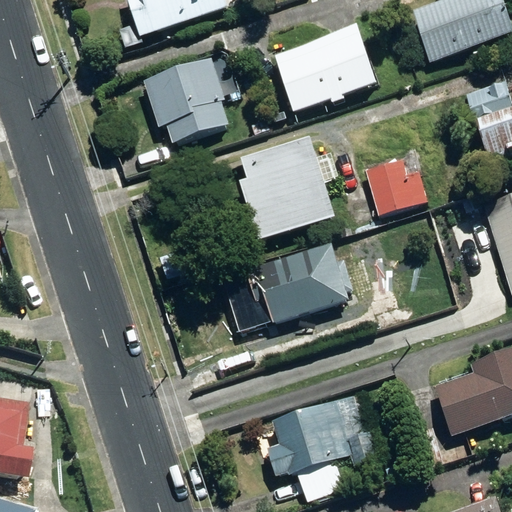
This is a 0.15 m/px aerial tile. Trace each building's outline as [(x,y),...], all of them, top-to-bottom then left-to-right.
[(136,0),(150,42),(237,14),(232,0),(136,0)] [(511,0),(486,0),(426,19),(440,67),(511,44),(511,0)] [(286,63),(303,118),(386,92),(369,37),(286,63)] [(175,131),(181,148),(237,131),(229,107),(233,106),(220,67),(153,88),(167,133),(175,131)] [(491,132),(504,173),(511,170),(511,92),(510,86),(471,97),(482,135),(491,132)] [(273,126),(276,135),(288,131),(284,122),(273,126)] [(256,130),(259,141),(273,136),(270,125),(256,130)] [(251,189),(268,247),(344,224),(334,188),(349,184),(342,161),(326,166),(319,145),(251,165),(258,186),(251,189)] [(374,177),(386,221),(422,211),(410,167),(374,177)] [(511,209),(494,215),(511,272),(511,209)] [(161,262),(177,258),(169,233),(153,238),(161,262)] [(370,262),(375,283),(395,277),(383,239),(353,247),(358,266),(370,262)] [(170,281),(171,284),(214,270),(207,250),(164,264),(165,267),(160,269),(165,283),(170,281)] [(275,305),(282,330),(358,307),(356,302),(364,299),(354,269),(347,271),(341,252),(252,279),(262,309),(275,305)] [(215,283),(222,301),(243,294),(236,276),(215,283)] [(441,389),(456,435),(511,417),(511,354),(478,366),(481,376),(441,389)] [(292,473),(294,478),(355,457),(359,470),(384,462),(376,435),(370,436),(358,399),(277,426),(284,447),(273,451),(282,476),(292,473)] [(0,475),(27,479),(31,450),(22,449),(29,404),(0,400),(0,475)] [(379,471),(384,483),(403,477),(399,465),(379,471)] [(507,511),(503,501),(469,511),(507,511)]
